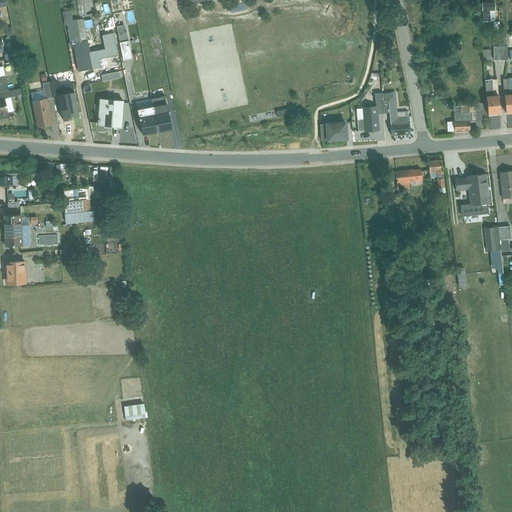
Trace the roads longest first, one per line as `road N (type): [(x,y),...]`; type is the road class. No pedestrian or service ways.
road 1 (residential): [(0,148),(211,160),(426,149)]
road 2 (unknown): [(448,147),(457,209),(478,218),(492,207),(489,143)]
road 3 (unclassified): [(397,0),(426,149)]
